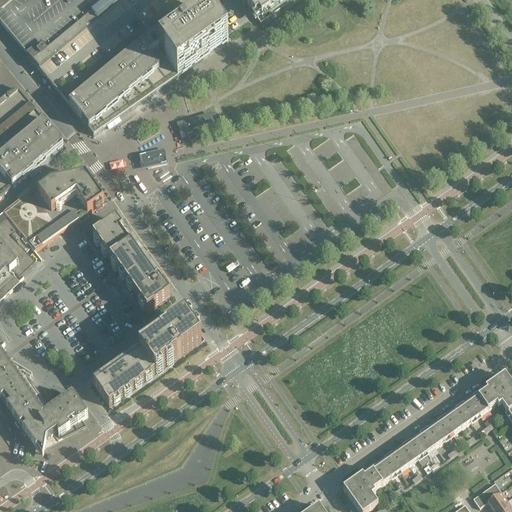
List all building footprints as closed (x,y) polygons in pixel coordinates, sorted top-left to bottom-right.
[(203,61),(201,57),(225,41),(227,44),(228,43),(197,0),(0,0),(0,24),(2,26),(3,26),(9,33),(8,34),(17,46),(18,45),(28,56),(27,57),(93,137),(203,61)] [(242,0),(244,2),(242,4),(244,7),(246,5),(250,11),(248,13),(250,16),(253,14),(260,26),(297,0),(242,0)] [(0,199),(19,184),(64,147),(16,90),(15,91),(0,102),(0,199)] [(210,116),(183,124),(187,137),(214,129),(210,116)] [(165,154),(145,158),(147,170),(167,165),(165,154)] [(3,216),(31,250),(35,254),(104,206),(88,183),(87,180),(86,180),(35,191),(3,216)] [(0,399),(1,400),(0,400),(0,401),(1,401),(7,409),(6,409),(7,410),(7,409),(13,418),(13,419),(17,424),(17,425),(18,427),(19,431),(20,434),(22,437),(24,439),(27,443),(29,445),(31,447),(34,448),(43,460),(46,441),(54,436),(58,442),(86,428),(82,422),(88,418),(73,397),(46,416),(44,417),(40,398),(28,382),(29,379),(30,379),(30,378),(31,376),(31,377),(32,376),(8,362),(0,352),(5,347),(4,347),(0,342),(0,301),(24,279),(22,278),(35,265),(26,255),(31,250),(3,216),(0,218),(0,399)] [(140,306),(147,315),(170,299),(116,222),(93,238),(120,277),(117,280),(137,308),(140,306)] [(185,321),(93,386),(109,409),(201,344),(185,321)] [(511,387),(505,377),(343,491),(357,511),(371,511),(378,507),(372,499),(375,496),(374,493),(497,407),(498,409),(502,407),(511,421),(511,387)] [(480,511),(488,505),(501,495),(495,486),(473,502),(480,511)] [(494,511),(507,503),(501,495),(488,505),(492,511),(494,511)] [(511,511),(511,510),(507,503),(494,511),(511,511)]
